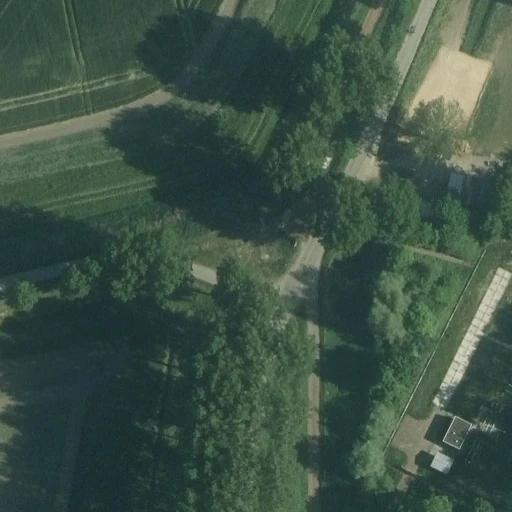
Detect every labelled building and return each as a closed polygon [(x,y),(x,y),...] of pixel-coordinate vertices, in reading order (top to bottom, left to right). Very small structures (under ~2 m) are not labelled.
[(415,185),(449,187),(450,169),(416,166),(415,185)] [(463,177),(457,207),(468,209),(487,204),(489,195),(471,191),(474,180),(463,177)] [(412,221),(415,202),(393,198),(389,217),(412,221)] [(472,431),(455,423),(443,448),(459,456),(472,431)] [(450,463),(439,457),(433,469),(445,474),(450,463)]
